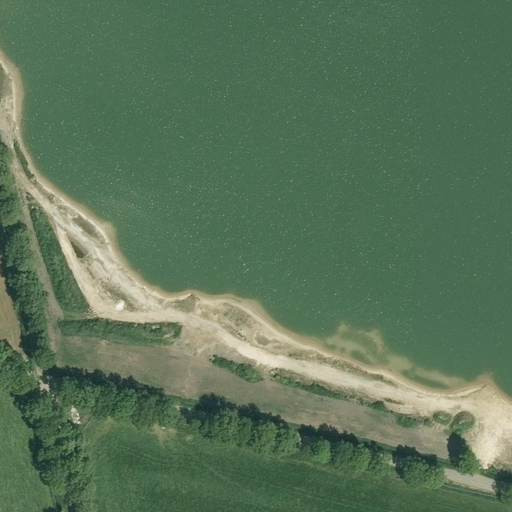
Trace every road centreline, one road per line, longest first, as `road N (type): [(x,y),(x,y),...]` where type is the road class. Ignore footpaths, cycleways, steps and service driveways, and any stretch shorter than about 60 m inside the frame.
road 1 (unclassified): [(511,491),(41,380)]
road 2 (track): [(511,416),(247,353),(206,326)]
road 3 (unclassified): [(73,511),(41,380)]
